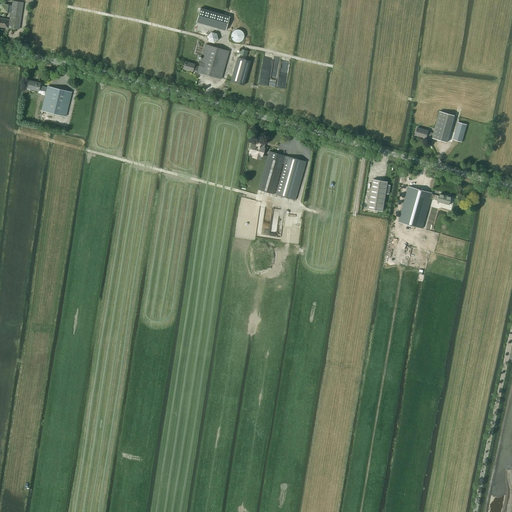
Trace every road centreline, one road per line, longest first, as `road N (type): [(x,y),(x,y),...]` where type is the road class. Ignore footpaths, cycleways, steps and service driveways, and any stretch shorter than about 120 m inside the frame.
road 1 (unclassified): [(511,187),(0,51)]
road 2 (track): [(298,209),(0,121)]
road 3 (track): [(360,511),(401,275),(401,230)]
road 4 (unclassified): [(511,336),(475,511)]
